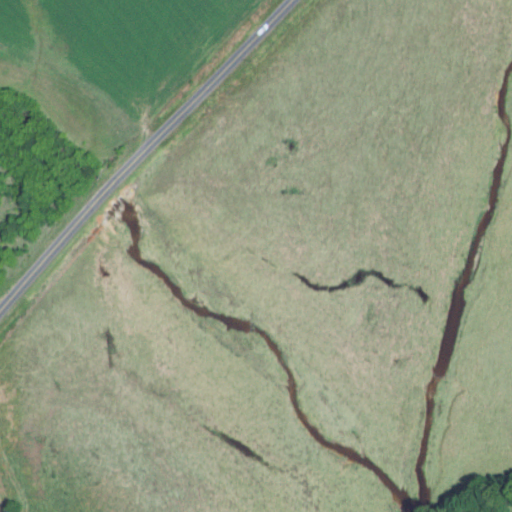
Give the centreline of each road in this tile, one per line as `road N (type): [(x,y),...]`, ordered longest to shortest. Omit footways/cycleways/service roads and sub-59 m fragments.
road 1 (residential): [(0,311),(156,139)]
road 2 (residential): [(156,139),(292,0)]
